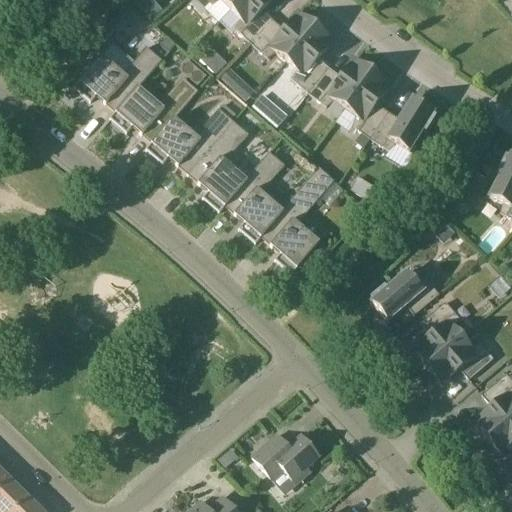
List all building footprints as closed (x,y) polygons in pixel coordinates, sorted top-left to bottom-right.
[(0,0),(0,3),(10,11),(17,2),(17,1),(15,0),(0,0)] [(42,0),(74,17),(83,0),(42,0)] [(242,0),(204,0),(212,8),(220,3),(230,12),(242,0)] [(263,13),(266,10),(276,0),(242,0),(230,12),(240,22),(234,31),(250,46),(272,23),(263,13)] [(285,64),(316,29),(298,13),(283,32),(272,23),(250,46),(267,61),(275,55),(285,64)] [(328,71),(318,62),(334,44),(316,29),(285,64),(296,73),(291,82),(308,96),(328,71)] [(166,40),(159,47),(167,54),(174,46),(166,40)] [(137,89),(138,90),(161,63),(146,50),(123,77),(101,58),(96,64),(93,61),(80,76),(83,78),(73,90),(90,105),(95,99),(115,115),(137,89)] [(345,111),(372,74),(353,60),(339,79),(328,71),(308,96),(326,110),(333,103),(345,111)] [(178,72),(197,88),(206,78),(187,62),(178,72)] [(370,142),(388,115),(377,107),(391,88),(372,74),(345,111),(356,120),(352,129),(370,142)] [(237,78),(228,88),(246,104),(255,95),(237,78)] [(174,121),(184,109),(197,94),(182,81),(159,108),(138,90),(137,89),(115,115),(109,121),(126,136),(132,130),(151,146),(174,120),(174,121)] [(251,109),(267,123),(278,110),(262,97),(251,109)] [(422,132),(426,135),(436,119),(432,116),(433,115),(412,102),(399,122),(388,115),(370,142),(389,154),(395,147),(408,154),(422,132)] [(223,107),(219,112),(231,123),(236,117),(223,107)] [(233,125),(218,112),(195,139),(174,121),(174,120),(151,146),(145,152),(162,167),(168,161),(187,178),(233,125)] [(247,183),(246,182),(225,164),(248,137),(233,125),(187,178),(207,195),(202,201),(219,216),(224,209),(247,183)] [(363,151),(370,142),(361,136),(355,145),(363,151)] [(283,214),(282,213),(261,195),(284,168),(269,155),(246,182),(247,183),(224,209),(243,226),(238,232),(255,247),(260,240),(283,214)] [(511,158),(510,158),(509,160),(505,157),(497,174),(501,176),(489,200),(502,206),(500,216),(511,222),(511,158)] [(282,213),(283,214),(260,240),(279,257),(274,263),(291,278),(301,266),(304,268),(317,253),(314,251),(319,245),(297,226),(334,184),(318,170),(282,213)] [(478,193),(483,195),(489,182),(477,176),(464,201),(472,205),(478,193)] [(380,193),(369,186),(361,199),(372,206),(380,193)] [(439,298),(425,281),(416,286),(407,275),(387,292),(384,288),(370,300),(373,304),(371,305),(387,323),(405,308),(414,319),(439,298)] [(426,370),(462,340),(453,329),(459,322),(445,305),(420,326),(429,337),(411,352),(426,370)] [(493,362),(480,346),(471,350),(462,340),(426,370),(441,388),(460,373),(468,383),(493,362)] [(511,384),(506,377),(481,398),(490,409),(472,424),(487,442),(511,420),(511,384)] [(511,420),(487,442),(502,460),(511,451),(511,420)] [(319,460),(300,439),(283,454),(273,442),(278,439),(277,438),(252,460),(271,483),(283,474),(292,484),(296,488),(310,475),(306,471),(319,460)] [(229,453),(218,462),(224,471),(236,461),(229,453)] [(0,489),(9,481),(0,472),(0,489)] [(9,481),(0,489),(0,511),(15,511),(27,500),(9,481)] [(234,511),(223,499),(208,511),(201,511),(197,507),(191,511),(234,511)] [(39,511),(27,500),(15,511),(39,511)]
